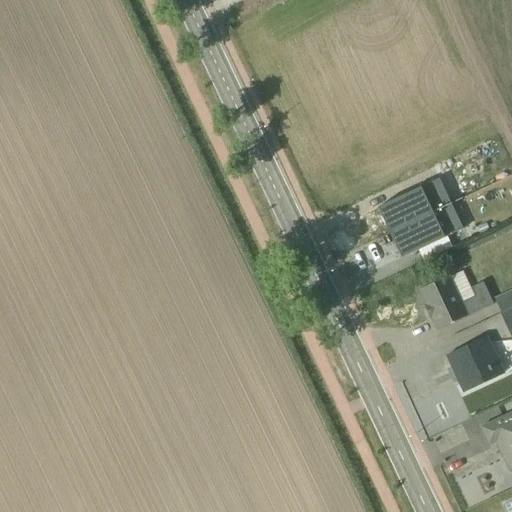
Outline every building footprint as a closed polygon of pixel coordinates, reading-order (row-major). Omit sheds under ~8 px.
[(376,209),(387,233),(450,204),(439,180),(376,209)] [(450,204),(387,233),(399,260),(463,231),(450,204)] [(461,273),(417,293),(435,331),(490,305),(481,285),(469,290),(461,273)] [(511,290),(493,299),(500,315),(511,309),(511,290)] [(511,309),(500,315),(511,342),(511,309)] [(488,338),(448,358),(463,392),(503,375),(488,338)] [(487,447),(495,444),(509,475),(511,473),(511,413),(480,428),(487,447)] [(511,511),(511,502),(502,507),(504,511),(511,511)]
